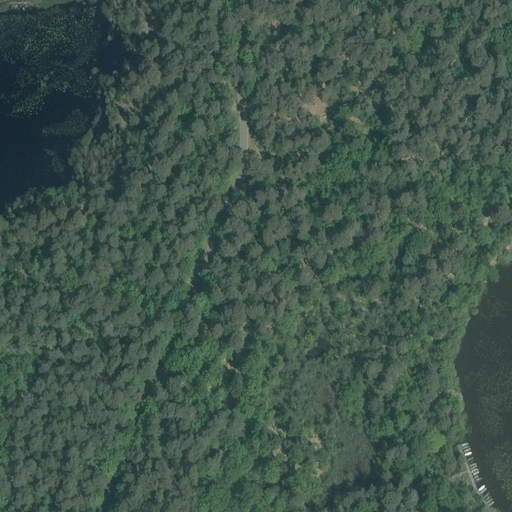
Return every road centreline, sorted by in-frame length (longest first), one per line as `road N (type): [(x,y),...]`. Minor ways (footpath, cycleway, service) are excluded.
road 1 (unknown): [(170,511),(226,359),(304,283),(328,232),(360,205),(433,95),(417,0)]
road 2 (unclassified): [(97,511),(237,179),(244,142),(235,0)]
road 3 (track): [(511,203),(480,214),(441,251),(382,396),(413,511)]
